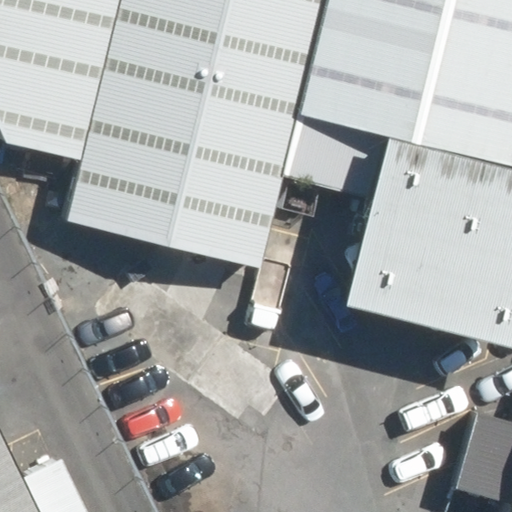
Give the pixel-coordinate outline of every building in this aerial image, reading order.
[(0,0),(0,140),(69,155),(104,0),(0,0)] [(283,101),(307,0),(104,0),(69,155),(52,221),(244,266),(283,101)] [(511,0),(307,0),(283,101),(498,154),(511,95),(511,0)] [(511,95),(498,154),(511,157),(511,95)] [(511,256),(511,162),(356,121),(310,288),(490,336),(511,256)] [(511,511),(511,454),(495,511),(511,511)] [(21,511),(78,511),(50,455),(5,478),(21,511)] [(0,511),(19,511),(0,473),(0,511)]
